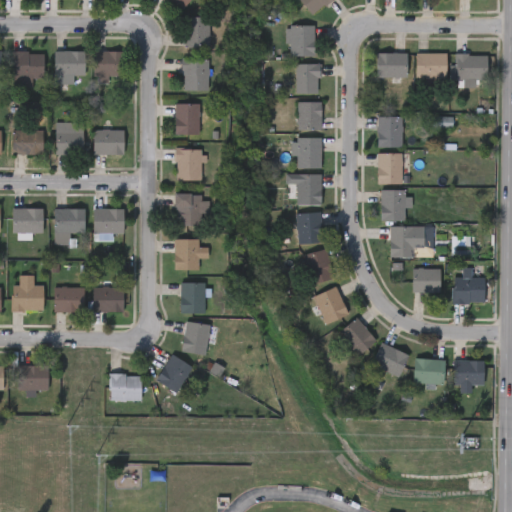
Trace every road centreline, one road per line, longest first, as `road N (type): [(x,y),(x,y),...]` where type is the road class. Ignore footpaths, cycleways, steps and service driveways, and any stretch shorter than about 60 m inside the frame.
road 1 (residential): [(0,26),(135,21),(145,28),(142,336)]
road 2 (residential): [(356,31),(348,65),(352,202),(365,277),(388,314),(419,333),(503,337)]
road 3 (secondary): [(507,26),(505,237)]
road 4 (secondary): [(503,337),(502,511)]
road 5 (residential): [(356,31),(507,26)]
road 6 (residential): [(0,180),(147,183)]
road 7 (residential): [(142,336),(0,342)]
